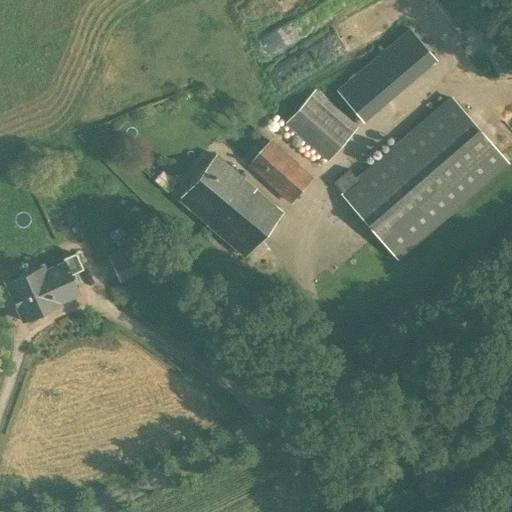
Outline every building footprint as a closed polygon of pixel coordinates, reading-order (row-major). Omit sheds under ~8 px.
[(336,91),(362,122),(435,60),(409,29),(336,91)] [(315,90),(285,124),(327,161),(357,126),(315,90)] [(339,194),(375,235),(397,260),(508,163),(450,97),(356,179),(348,170),(333,182),(342,192),(339,194)] [(248,166),(291,203),(314,176),(270,140),(248,166)] [(216,155),(178,200),(244,256),(280,214),(241,180),(243,178),(216,155)] [(109,258),(119,282),(157,266),(146,241),(109,258)] [(65,262),(44,271),(42,266),(5,282),(23,322),(60,306),(58,301),(78,293),(65,262)] [(360,452),(365,460),(373,456),(369,447),(360,452)]
